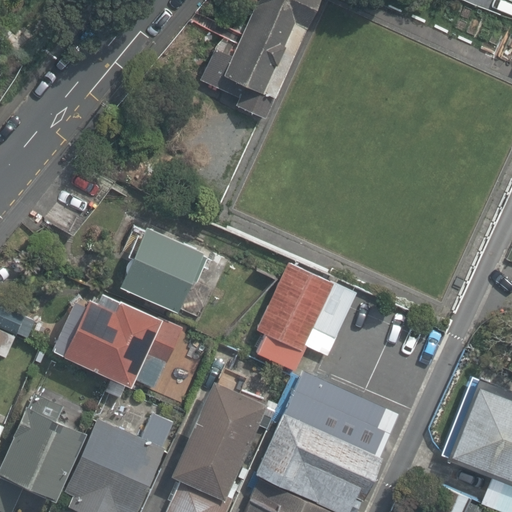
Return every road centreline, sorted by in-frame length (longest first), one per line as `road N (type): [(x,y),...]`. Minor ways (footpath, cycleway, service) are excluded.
road 1 (residential): [(377,511),(511,213)]
road 2 (tertiary): [(140,0),(0,169)]
